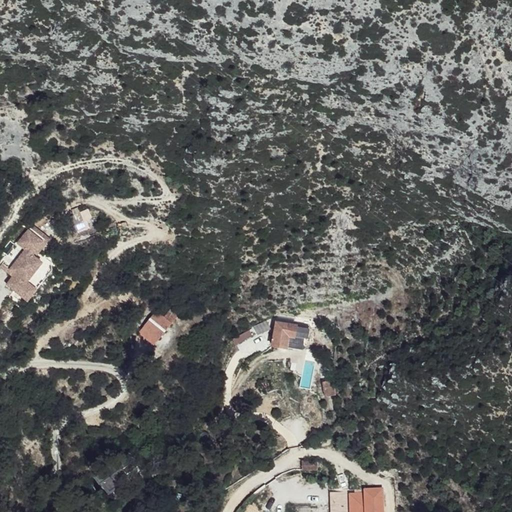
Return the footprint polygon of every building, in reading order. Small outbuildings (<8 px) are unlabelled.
[(80,213),(66,218),(70,226),(83,221),(80,213)] [(83,221),(70,226),(72,232),(86,226),(83,221)] [(30,254),(35,257),(49,239),(32,226),(30,228),(44,240),(36,250),(34,248),(30,254)] [(26,282),(41,262),(35,257),(30,254),(34,248),(36,250),(44,240),(30,228),(17,245),(25,251),(11,269),(16,274),(14,276),(8,284),(20,294),(29,284),(26,282)] [(26,282),(29,284),(20,294),(17,299),(20,301),(27,301),(52,269),(51,262),(45,258),(26,282)] [(155,312),(143,328),(159,340),(178,316),(170,310),(163,318),(155,312)] [(277,315),(276,323),(296,326),(298,319),(277,315)] [(296,326),(276,323),(272,346),(287,349),(288,337),(294,338),(296,326)] [(159,340),(143,328),(138,334),(154,346),(159,340)] [(248,331),(233,340),(236,346),(252,336),(248,331)] [(332,381),(322,382),(325,397),(336,395),(332,381)] [(123,450),(115,456),(128,473),(139,466),(132,457),(123,450)] [(115,456),(92,473),(100,485),(102,483),(110,494),(121,486),(123,489),(133,481),(115,456)] [(318,461),(302,460),(302,469),(318,469),(318,461)] [(170,477),(169,483),(177,485),(179,480),(170,477)] [(347,511),(348,484),(333,484),(332,511),(347,511)] [(385,511),(385,489),(357,489),(357,493),(353,493),(353,505),(356,505),(355,511),(385,511)]
